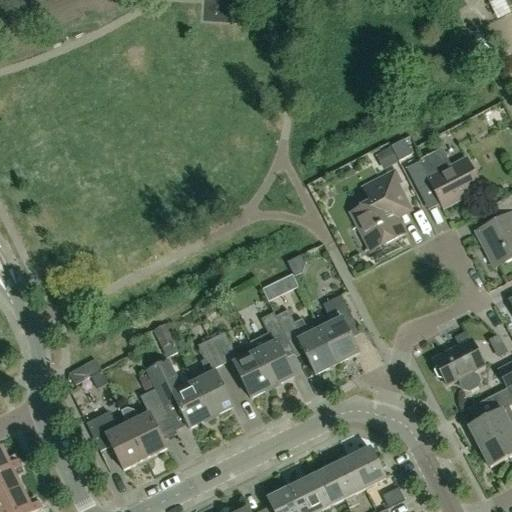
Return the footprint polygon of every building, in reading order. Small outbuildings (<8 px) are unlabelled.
[(511,0),(487,0),(490,5),(500,0),(503,0),(508,9),(511,7),(511,0)] [(399,162),(412,155),(404,140),(391,147),(399,162)] [(451,168),(442,151),(407,169),(418,192),(431,185),(444,210),(467,198),(465,194),(480,186),(467,160),(451,168)] [(386,245),(405,235),(397,219),(411,212),(397,185),(401,184),(395,173),(364,189),(371,204),(351,214),(370,250),(385,242),(386,245)] [(511,260),(511,197),(492,208),(499,221),(476,233),(495,270),(511,260)] [(427,208),(417,212),(427,236),(436,232),(427,208)] [(291,277),(262,291),(268,304),(297,290),(291,277)] [(321,331),(338,365),(360,355),(344,323),(352,318),(342,297),(323,306),(333,325),(321,331)] [(338,365),(321,331),(310,336),(303,320),(295,324),(288,311),(276,318),(286,340),(288,343),(297,338),(316,376),(338,365)] [(286,340),(276,318),(274,314),(261,320),(268,335),(249,344),(255,355),(256,354),(273,389),(295,378),(278,344),(286,340)] [(256,354),(255,355),(244,360),(242,356),(235,354),(225,334),(211,341),(223,366),(232,362),(251,400),(273,389),(256,354)] [(206,375),(223,366),(211,341),(198,347),(205,361),(200,363),(206,375)] [(481,382),(478,376),(473,374),(485,368),(471,341),(434,361),(437,368),(435,373),(439,379),(444,380),(448,387),(462,380),(460,386),(463,391),(469,393),(479,388),(481,382)] [(182,391),(168,363),(150,372),(164,401),(161,402),(169,419),(181,414),(189,430),(211,419),(194,385),(182,391)] [(511,364),(498,372),(508,390),(509,389),(511,387),(511,364)] [(76,371),(69,375),(76,387),(83,383),(76,371)] [(194,385),(211,419),(233,408),(216,374),(194,385)] [(511,394),(509,389),(508,390),(488,400),(495,415),(469,428),(480,449),(511,432),(511,414),(509,408),(511,406),(511,394)] [(128,426),(146,461),(168,450),(156,426),(169,419),(161,402),(155,391),(140,398),(149,415),(139,420),(135,412),(128,410),(122,413),(128,426)] [(146,461),(128,426),(118,431),(109,414),(87,425),(101,453),(112,448),(124,472),(146,461)] [(511,432),(480,449),(490,469),(510,459),(511,463),(511,432)] [(0,501),(24,490),(15,473),(23,469),(19,462),(11,466),(2,449),(0,449),(0,501)] [(350,459),(365,491),(386,481),(371,449),(350,459)] [(354,497),(365,491),(350,459),(329,470),(345,501),(349,509),(358,504),(354,497)] [(325,511),(345,501),(329,470),(309,480),(325,511)] [(323,511),(325,511),(309,480),(288,490),(299,511),(323,511)] [(0,511),(40,511),(43,511),(39,503),(32,507),(24,490),(0,501),(0,511)] [(299,511),(288,490),(268,500),(273,511),(299,511)]
